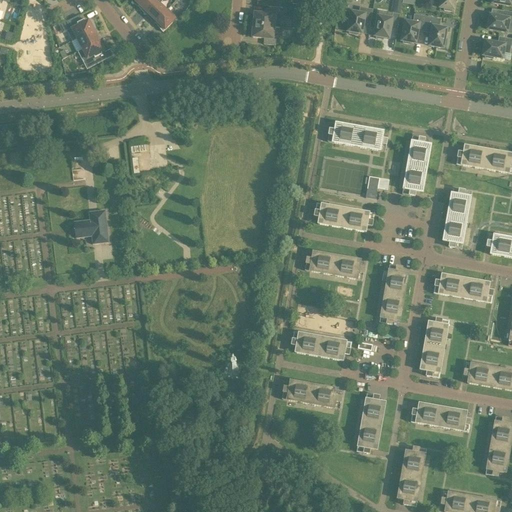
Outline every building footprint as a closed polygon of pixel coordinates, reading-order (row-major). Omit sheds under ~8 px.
[(146,16),(147,15),(159,3),(155,0),(144,0),(137,7),(137,8),(138,7),(146,16)] [(265,0),(268,0),(267,7),(281,8),(282,0),(265,0)] [(444,11),(452,13),(452,11),(453,11),(455,0),(441,0),(440,8),(444,9),(444,11)] [(3,12),(13,13),(14,2),(4,1),(3,12)] [(155,24),(167,11),(159,3),(147,15),(155,24)] [(349,33),(349,34),(356,36),(356,34),(362,35),(364,22),(370,24),(373,10),(360,8),(359,14),(351,13),(347,32),(349,33)] [(254,24),(254,26),(275,28),(276,16),(279,16),(279,10),(267,9),(267,14),(255,13),(254,18),(253,19),(253,23),(254,24)] [(167,11),(155,24),(163,33),(176,20),(167,11)] [(511,34),(511,12),(503,12),(502,18),(490,16),(489,22),(487,21),(486,28),(488,29),(487,30),(507,34),(511,34)] [(383,39),(389,40),(391,27),(397,28),(400,15),(393,14),(392,20),(378,17),(375,37),(376,37),(376,39),(379,40),(383,40),(383,39)] [(418,32),(425,33),(427,17),(414,15),(413,24),(405,22),(401,42),(403,42),(403,44),(404,44),(410,45),(410,43),(416,44),(418,32)] [(68,22),(77,39),(94,30),(89,21),(86,22),(85,20),(82,21),(79,16),(68,22)] [(427,17),(425,33),(431,34),(429,47),(443,49),(444,47),(445,47),(447,40),(445,39),(447,30),(439,28),(441,20),(427,17)] [(275,28),(254,26),(254,27),(252,28),(252,32),(253,33),(252,38),(264,39),(264,45),(276,46),(276,40),(274,40),(275,28)] [(77,39),(82,50),(99,41),(94,30),(77,39)] [(511,40),(499,38),(498,44),(485,42),(483,56),(485,57),(485,58),(492,60),(493,58),(502,60),(505,46),(511,47),(511,40)] [(99,41),(82,50),(78,52),(87,70),(103,62),(100,56),(102,55),(101,53),(105,51),(99,41)] [(65,51),(60,53),(63,60),(68,57),(65,51)] [(327,143),(356,148),(360,128),(336,124),(334,131),(330,130),(327,143)] [(360,128),(356,148),(385,153),(387,140),(383,139),(384,132),(360,128)] [(412,137),(407,166),(427,170),(431,146),(424,144),(425,140),(412,137)] [(456,166),(485,171),(488,151),(464,147),(463,154),(458,153),(456,166)] [(511,155),(488,151),(485,171),(511,175),(511,162),(511,158),(511,155)] [(427,170),(407,166),(402,195),(415,197),(416,193),(423,194),(427,170)] [(384,190),(390,191),(392,180),(372,176),(368,198),(382,201),(384,190)] [(451,194),(447,218),(467,222),(472,193),(459,190),(458,195),(451,194)] [(318,225),(342,229),(345,209),(316,204),(314,217),(319,218),(318,225)] [(345,209),(342,229),(366,234),(367,227),(372,227),(374,215),(345,209)] [(92,237),(93,245),(109,243),(105,211),(89,213),(90,221),(74,223),(76,239),(92,237)] [(467,222),(447,218),(443,242),(450,243),(449,248),(462,251),(467,222)] [(490,255),(511,259),(511,238),(489,235),(487,247),(491,248),(490,255)] [(305,272),(333,277),(337,257),(313,253),(312,260),(307,259),(305,272)] [(337,257),(333,277),(362,282),(365,269),(360,268),(361,261),(337,257)] [(389,266),(384,295),(404,299),(408,274),(401,273),(402,268),(389,266)] [(433,294),(462,299),(466,280),(442,275),(440,282),(436,282),(433,294)] [(466,280),(462,299),(491,305),(493,292),(489,291),(490,284),(466,280)] [(404,299),(384,295),(379,324),(392,326),(393,321),(400,323),(404,299)] [(428,323),(424,347),(444,351),(449,322),(436,319),(435,324),(428,323)] [(295,354),(319,358),(323,338),(294,333),(291,346),(296,347),(295,354)] [(323,338),(319,358),(343,362),(344,355),(349,356),(351,343),(323,338)] [(444,351),(424,347),(420,371),(427,372),(426,377),(439,379),(444,351)] [(365,361),(364,372),(385,374),(386,363),(365,361)] [(226,362),(224,374),(255,379),(257,367),(226,362)] [(467,384),(491,389),(495,369),(466,364),(464,376),(468,377),(467,384)] [(511,371),(495,369),(491,389),(511,392),(511,371)] [(282,400),(311,406),(314,386),(290,381),(289,388),(284,388),(282,400)] [(314,386),(311,406),(340,411),(342,398),(337,397),(338,390),(314,386)] [(367,395),(362,424),(381,427),(386,403),(379,402),(379,397),(367,395)] [(410,423),(439,428),(443,409),(419,404),(418,411),(413,410),(410,423)] [(443,409),(439,428),(468,433),(471,421),(466,420),(467,413),(443,409)] [(495,418),(490,447),(510,450),(511,440),(511,425),(508,425),(508,420),(495,418)] [(381,427),(362,424),(356,453),(369,455),(370,450),(377,451),(381,427)] [(510,450),(490,447),(485,475),(498,478),(499,473),(506,474),(510,450)] [(406,452),(401,476),(421,479),(426,450),(413,448),(413,453),(406,452)] [(421,479),(401,476),(397,500),(404,501),(403,506),(416,508),(421,479)] [(444,511),(469,511),(472,497),(443,492),(441,505),(446,506),(444,511)] [(472,497),(469,511),(499,511),(501,503),(472,497)]
